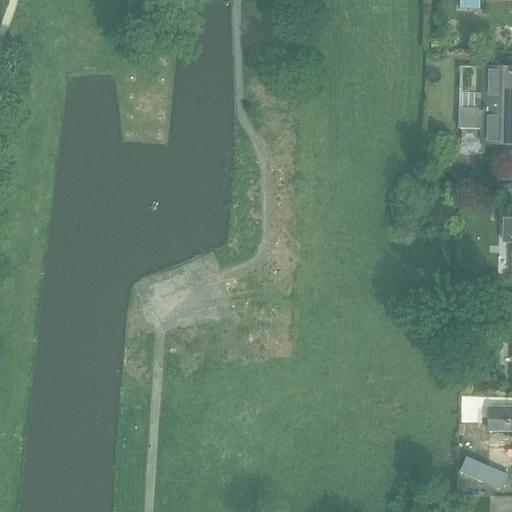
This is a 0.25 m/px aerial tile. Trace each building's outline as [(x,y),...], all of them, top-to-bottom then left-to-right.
[(458,0),(458,9),(478,10),(478,0),(458,0)] [(482,109),(458,109),(457,129),(488,129),(487,144),(511,144),(511,68),(483,68),(482,109)] [(492,179),(456,178),(456,193),(492,194),(492,179)] [(511,309),(499,309),(498,323),(511,323),(511,309)] [(511,413),(488,413),(488,430),(511,430),(511,413)]
